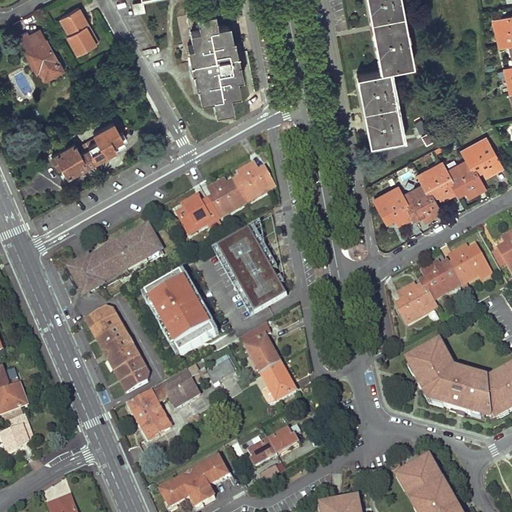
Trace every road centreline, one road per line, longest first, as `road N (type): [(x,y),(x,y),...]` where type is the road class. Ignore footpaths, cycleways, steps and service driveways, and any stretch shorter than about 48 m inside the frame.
road 1 (secondary): [(25,254),(105,447)]
road 2 (residential): [(304,98),(343,291)]
road 3 (residential): [(343,291),(511,193)]
road 4 (residential): [(25,254),(192,159)]
road 5 (residential): [(229,507),(246,498),(263,503),(373,445),(366,417)]
road 6 (residential): [(103,0),(192,159)]
road 7 (residential): [(343,291),(366,417)]
road 8 (residential): [(192,159),(304,98)]
